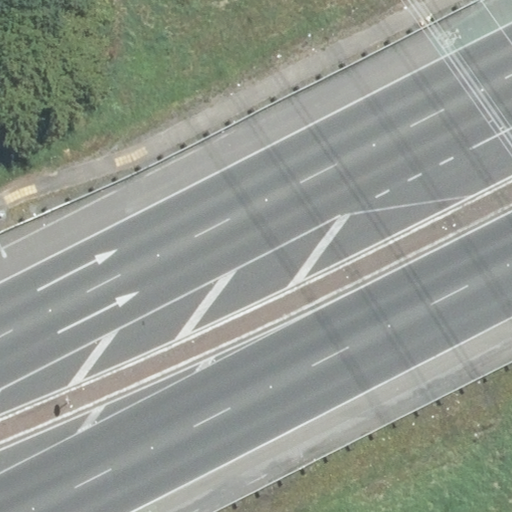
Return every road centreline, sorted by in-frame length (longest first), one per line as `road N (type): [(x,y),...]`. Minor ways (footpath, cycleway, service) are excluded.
road 1 (trunk): [(0,330),(511,80)]
road 2 (trunk): [(511,265),(30,511)]
road 3 (motorway): [(199,0),(280,511)]
road 4 (motorway): [(52,511),(0,202)]
